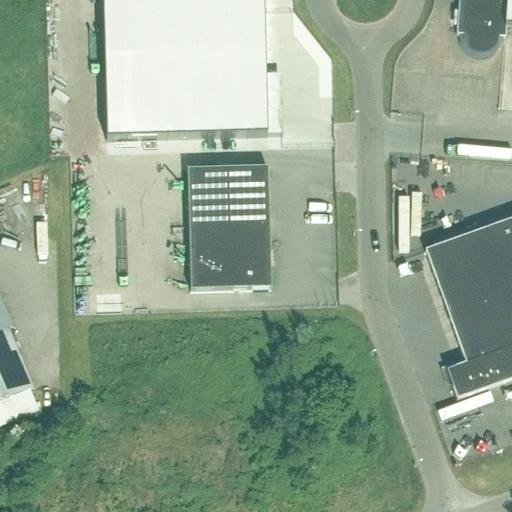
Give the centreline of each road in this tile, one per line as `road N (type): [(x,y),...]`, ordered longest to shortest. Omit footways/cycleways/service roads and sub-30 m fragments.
road 1 (unclassified): [(452,511),(377,312),(365,41)]
road 2 (unknown): [(370,136),(511,149)]
